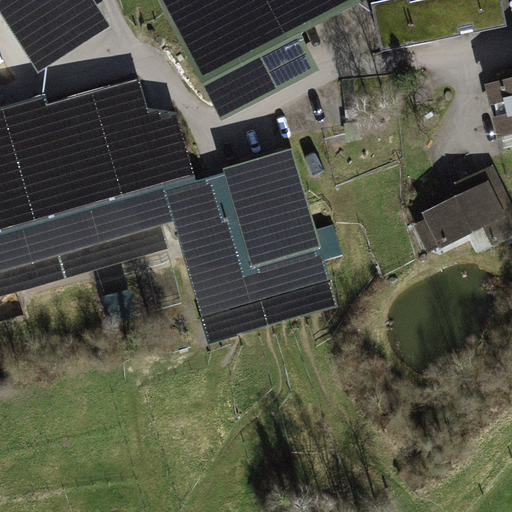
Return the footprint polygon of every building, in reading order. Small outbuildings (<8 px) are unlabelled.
[(90,0),(0,0),(0,18),(40,78),(111,31),(90,0)] [(172,0),(169,2),(221,111),(278,80),(262,32),(280,23),(292,44),(369,4),(366,0),(172,0)] [(411,0),(381,8),(393,56),(511,32),(511,17),(508,0),(411,0)] [(140,81),(0,122),(0,306),(185,254),(205,324),(331,286),(300,155),(178,192),(140,81)] [(511,86),(491,92),(503,148),(511,145),(511,86)] [(464,205),(425,223),(439,255),(473,240),(479,254),(511,238),(511,212),(495,176),(459,193),(464,205)]
